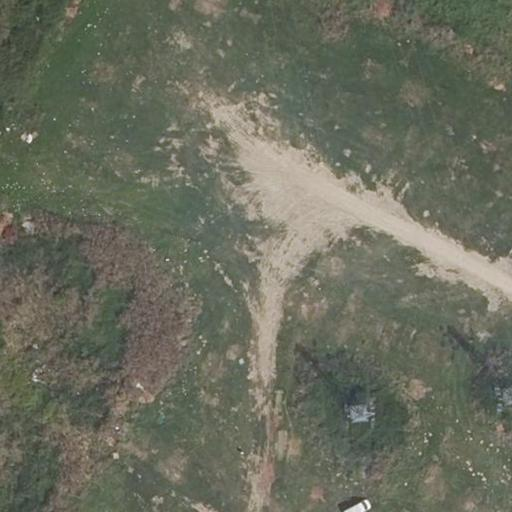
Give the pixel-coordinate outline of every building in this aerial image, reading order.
[(182,25),(202,39),(218,16),(198,2),(182,25)] [(256,63),(273,41),(248,22),(231,44),(256,63)] [(199,88),(218,65),(192,44),(173,67),(199,88)] [(373,95),(387,68),(358,53),(344,80),(373,95)] [(338,93),(346,67),(318,57),(309,83),(338,93)] [(42,106),(67,123),(85,96),(59,79),(42,106)] [(449,106),(475,121),(491,95),(465,79),(449,106)] [(402,141),(413,112),(385,101),(374,130),(402,141)] [(177,147),(195,123),(169,104),(151,128),(177,147)] [(451,186),(464,158),(434,144),(421,172),(451,186)] [(91,157),(78,185),(108,200),(121,172),(91,157)] [(161,248),(180,223),(155,203),(136,229),(161,248)] [(345,208),(327,232),(354,253),(373,229),(345,208)] [(294,300),(309,274),(283,260),(269,285),(294,300)] [(255,294),(239,320),(262,333),(277,308),(255,294)] [(326,315),(348,327),(353,317),(331,306),(326,315)] [(173,375),(203,380),(207,349),(177,344),(173,375)] [(249,378),(269,400),(292,379),(272,357),(249,378)] [(196,446),(205,418),(181,409),(171,437),(196,446)] [(449,432),(420,439),(428,468),(456,461),(449,432)] [(111,457),(131,474),(151,451),(131,434),(111,457)] [(91,490),(110,465),(85,447),(67,472),(91,490)] [(278,462),(289,485),(317,472),(306,449),(278,462)] [(238,498),(252,511),(262,511),(279,494),(260,475),(238,498)] [(120,511),(100,489),(76,511),(77,511),(120,511)]
